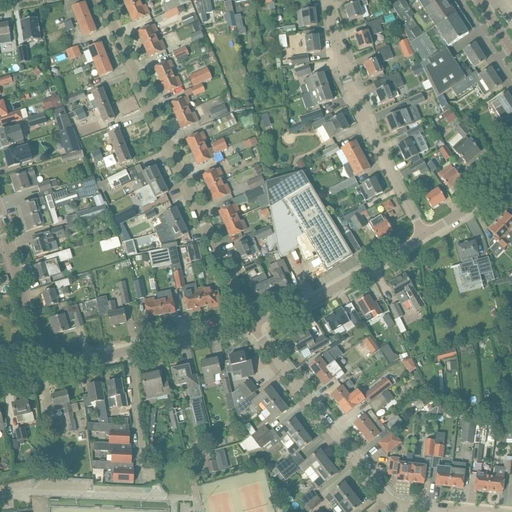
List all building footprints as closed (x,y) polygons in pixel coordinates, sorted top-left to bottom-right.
[(122,0),(127,10),(140,4),(138,0),(122,0)] [(173,0),(162,6),(165,13),(177,8),(180,7),(180,6),(182,5),(191,1),(190,0),(173,0)] [(193,0),(194,2),(196,2),(198,15),(206,13),(202,0),(193,0)] [(356,0),(358,3),(344,7),(349,21),(359,18),(362,17),(359,8),(367,5),(366,0),(356,0)] [(388,0),(385,0),(391,14),(396,12),(388,0)] [(400,0),(393,5),(403,23),(401,25),(410,43),(433,28),(455,14),(455,13),(458,11),(458,10),(451,0),(400,0)] [(84,3),(72,8),(75,17),(78,23),(90,18),(84,3)] [(140,4),(127,10),(133,22),(142,18),(149,15),(145,6),(142,7),(140,4)] [(301,11),(296,12),(298,28),(303,27),(307,27),(317,26),(314,9),(310,10),(309,4),(301,5),(302,11),(301,11)] [(191,14),(181,19),(184,26),(195,21),(194,20),(197,18),(195,13),(192,15),(191,14)] [(227,14),(226,14),(228,29),(236,27),(234,13),(233,13),(227,14)] [(433,28),(410,43),(423,71),(428,81),(431,88),(436,98),(441,95),(451,89),(466,79),(462,74),(456,65),(452,59),(449,54),(446,49),(468,34),(468,33),(471,31),(471,28),(468,24),(466,24),(464,20),(464,18),(461,13),(459,13),(456,15),(455,14),(433,28)] [(240,14),(235,16),(238,29),(239,35),(246,34),(245,28),(243,28),(240,14)] [(368,31),(354,36),(359,50),(368,47),(372,46),(369,37),(377,34),(382,33),(381,27),(380,25),(384,24),(382,17),(378,19),(378,20),(375,21),(365,24),(368,31)] [(90,18),(78,23),(83,37),(87,36),(96,32),(90,18)] [(36,19),(19,22),(23,43),(40,40),(40,39),(38,29),(36,19)] [(64,24),(58,26),(59,29),(65,27),(73,25),(71,20),(63,23),(64,24)] [(0,44),(11,43),(10,34),(8,24),(0,25),(0,44)] [(146,29),(137,33),(143,45),(156,39),(155,36),(158,34),(154,25),(146,29)] [(282,28),(277,29),(278,35),(283,34),(296,33),(295,26),(282,27),(282,28)] [(201,31),(190,36),(192,43),(204,38),(201,31)] [(313,31),(305,32),(306,38),(305,38),(307,54),(310,54),(320,52),(318,36),(314,36),(313,31)] [(156,39),(143,45),(149,58),(158,54),(165,50),(161,41),(158,43),(156,39)] [(407,39),(399,42),(403,52),(411,49),(409,45),(407,39)] [(91,47),(88,49),(94,63),(96,62),(107,58),(101,43),(91,47)] [(475,44),(452,59),(456,65),(467,58),(474,69),(486,61),(475,44)] [(27,46),(17,48),(20,64),(29,62),(27,46)] [(77,46),(65,51),(69,61),(82,56),(77,46)] [(377,59),(364,64),(370,78),(379,74),(383,73),(379,64),(387,61),(393,58),(388,46),(383,48),(374,52),(377,59)] [(186,48),(174,53),(177,60),(178,63),(188,58),(187,56),(189,55),(186,48)] [(308,56),(291,58),(291,63),(291,65),(309,63),(308,56)] [(96,62),(94,63),(96,68),(100,78),(103,76),(112,73),(107,58),(96,62)] [(163,64),(154,69),(160,82),(172,76),(171,72),(174,70),(170,61),(163,64)] [(74,70),(73,71),(74,74),(77,73),(77,74),(90,69),(89,65),(74,70)] [(418,65),(411,68),(415,77),(422,73),(418,65)] [(295,71),(294,71),(297,78),(311,73),(308,66),(304,68),(295,71)] [(207,68),(188,77),(193,87),(211,79),(207,68)] [(466,79),(451,89),(457,98),(477,84),(479,87),(478,87),(484,97),(490,93),(493,91),(501,85),(490,68),(479,76),(476,72),(472,74),(468,77),(466,79)] [(20,73),(0,79),(0,86),(18,81),(17,78),(21,77),(20,73)] [(309,78),(304,80),(306,87),(309,94),(314,92),(328,87),(323,73),(313,77),(309,78)] [(388,86),(375,91),(381,105),(390,101),(394,100),(390,91),(398,88),(404,86),(399,73),(394,75),(385,78),(388,86)] [(172,76),(160,82),(165,94),(174,90),(182,86),(177,77),(174,79),(172,76)] [(202,85),(191,90),(194,96),(205,91),(202,85)] [(314,92),(309,94),(313,107),(319,105),(323,104),(333,101),(328,87),(314,92)] [(94,100),(90,102),(93,110),(96,109),(108,104),(102,89),(93,93),(92,93),(94,100)] [(82,91),(62,99),(65,106),(85,97),(82,91)] [(52,106),(44,109),(45,112),(62,107),(59,95),(57,96),(56,93),(51,95),(52,98),(49,98),(49,99),(52,106)] [(497,100),(491,104),(495,110),(502,120),(508,116),(509,116),(511,113),(511,101),(507,93),(498,99),(497,99),(497,100)] [(423,95),(409,101),(411,107),(425,101),(423,97),(423,95)] [(442,95),(437,98),(443,112),(450,108),(442,95)] [(179,100),(170,104),(176,117),(189,111),(187,108),(191,106),(186,97),(179,100)] [(0,102),(0,118),(2,125),(28,118),(25,109),(6,115),(4,109),(2,102),(0,102)] [(96,109),(93,110),(94,110),(96,115),(97,119),(101,117),(104,124),(105,123),(114,119),(108,104),(96,109)] [(225,105),(210,112),(214,120),(228,113),(225,105)] [(253,106),(234,110),(235,117),(254,114),(253,106)] [(64,108),(57,110),(59,118),(66,115),(64,108)] [(83,108),(75,111),(77,117),(85,113),(83,108)] [(395,114),(386,118),(392,133),(401,129),(404,128),(412,124),(415,123),(409,108),(406,109),(397,113),(395,114)] [(451,109),(443,114),(446,120),(454,114),(451,109)] [(189,111),(176,117),(181,130),(191,126),(198,122),(194,113),(190,115),(189,111)] [(307,115),(299,118),(301,124),(302,127),(310,125),(310,122),(323,117),(320,111),(307,115)] [(85,113),(77,117),(79,122),(87,119),(85,113)] [(44,114),(27,119),(30,128),(46,123),(44,114)] [(232,114),(213,124),(218,133),(237,124),(232,114)] [(267,114),(260,116),(263,125),(270,123),(267,114)] [(322,119),(310,125),(310,126),(313,131),(314,132),(317,130),(323,127),(329,139),(339,134),(348,129),(341,115),(333,119),(332,120),(328,123),(325,124),(322,119)] [(466,115),(460,120),(463,124),(469,119),(466,115)] [(511,116),(499,125),(504,131),(511,126),(511,116)] [(81,127),(75,129),(78,139),(97,132),(93,122),(81,127)] [(462,139),(452,148),(456,153),(460,157),(467,165),(480,152),(473,145),(469,141),(465,137),(469,133),(461,124),(454,130),(462,139)] [(399,146),(398,147),(405,161),(410,159),(414,157),(417,155),(424,152),(417,139),(421,136),(420,133),(424,131),(421,126),(415,129),(406,133),(410,141),(399,146)] [(9,129),(0,131),(0,140),(2,147),(13,144),(14,146),(13,146),(14,147),(24,144),(24,143),(23,143),(23,141),(19,127),(10,130),(9,129)] [(60,132),(63,142),(65,149),(67,155),(79,151),(72,128),(71,129),(60,132)] [(109,135),(108,135),(108,136),(114,150),(125,146),(119,131),(109,135)] [(195,136),(186,140),(192,153),(205,147),(204,144),(207,142),(203,133),(195,136)] [(205,147),(192,153),(198,165),(207,161),(214,158),(214,157),(212,154),(215,153),(216,155),(228,149),(223,139),(211,144),(213,148),(210,149),(207,151),(205,147)] [(346,146),(340,150),(348,163),(363,155),(355,142),(346,146)] [(336,145),(322,152),(326,158),(340,151),(336,145)] [(125,146),(114,150),(120,166),(122,165),(131,161),(125,146)] [(446,146),(439,151),(445,161),(452,156),(446,146)] [(16,150),(4,154),(8,168),(20,165),(20,164),(31,161),(27,147),(16,151),(16,150)] [(91,153),(93,159),(102,155),(99,149),(91,153)] [(82,151),(61,158),(63,163),(80,158),(81,162),(85,160),(82,151)] [(102,155),(93,159),(95,164),(104,160),(102,155)] [(363,155),(348,163),(355,177),(361,174),(370,169),(363,155)] [(227,159),(230,166),(238,163),(234,156),(227,159)] [(302,160),(296,163),(301,172),(307,169),(302,160)] [(413,166),(409,169),(412,174),(419,170),(422,175),(429,171),(428,170),(422,161),(420,162),(413,166)] [(450,165),(438,174),(442,178),(446,184),(451,192),(459,186),(458,184),(462,181),(456,172),(454,169),(453,170),(450,165)] [(140,183),(133,187),(135,192),(140,190),(144,188),(148,186),(161,179),(164,178),(160,171),(158,172),(155,167),(155,166),(146,171),(142,173),(137,175),(139,180),(140,183)] [(259,166),(254,168),(257,176),(262,174),(259,166)] [(22,175),(12,178),(16,193),(26,190),(29,189),(38,186),(40,193),(52,189),(49,181),(38,184),(35,176),(34,177),(32,169),(31,170),(21,172),(22,175)] [(211,172),(202,176),(208,189),(221,183),(220,180),(223,178),(220,170),(219,169),(218,169),(211,172)] [(126,171),(107,180),(112,190),(130,180),(126,171)] [(302,172),(266,183),(268,199),(270,209),(275,234),(277,251),(281,258),(298,247),(305,262),(317,256),(326,272),(352,257),(353,256),(347,248),(341,238),(349,233),(344,224),(342,225),(341,224),(337,226),(335,227),(308,183),(305,177),(302,172)] [(81,180),(67,185),(70,193),(76,191),(77,193),(79,201),(87,198),(87,199),(93,197),(100,195),(99,194),(98,190),(96,185),(94,176),(81,180)] [(262,177),(246,184),(250,192),(264,186),(264,185),(265,185),(262,177)] [(353,177),(329,190),(332,196),(346,189),(356,183),(353,177)] [(145,201),(140,204),(142,208),(157,201),(156,198),(159,197),(168,193),(166,188),(168,187),(164,178),(161,179),(148,186),(144,188),(140,190),(145,201)] [(358,187),(354,189),(355,190),(358,196),(361,195),(365,202),(373,198),(382,193),(375,178),(366,183),(358,187)] [(221,183),(208,189),(214,201),(223,197),(230,194),(226,185),(223,186),(221,183)] [(261,188),(244,195),(247,202),(264,195),(261,188)] [(433,192),(425,197),(432,209),(445,201),(438,189),(433,192)] [(53,194),(52,195),(52,196),(56,208),(79,201),(77,193),(68,196),(67,190),(53,194)] [(100,195),(93,197),(97,207),(104,205),(105,205),(104,203),(100,194),(99,194),(100,195)] [(35,201),(18,206),(22,219),(49,211),(54,209),(50,197),(50,195),(44,197),(37,199),(35,200),(35,201)] [(76,214),(65,218),(68,226),(76,224),(79,223),(108,214),(104,205),(97,207),(76,214)] [(228,208),(219,212),(224,225),(238,219),(236,215),(239,214),(235,205),(228,208)] [(363,205),(338,218),(340,220),(341,224),(342,225),(344,224),(343,223),(351,219),(352,220),(367,212),(366,211),(363,205)] [(166,213),(162,215),(169,228),(182,221),(175,208),(166,213)] [(49,211),(22,219),(26,232),(43,227),(43,228),(53,225),(59,223),(54,209),(49,211)] [(267,209),(260,212),(263,218),(270,215),(267,209)] [(132,210),(114,219),(117,224),(135,216),(132,210)] [(154,210),(144,215),(147,220),(156,216),(154,210)] [(367,212),(352,220),(356,229),(357,231),(365,226),(360,217),(365,214),(367,219),(369,218),(367,212)] [(506,213),(497,222),(511,236),(511,218),(511,219),(506,213)] [(375,219),(368,224),(373,232),(378,241),(386,237),(393,232),(388,224),(389,223),(384,214),(375,219)] [(238,219),(224,225),(230,237),(239,233),(247,230),(242,221),(239,222),(238,219)] [(156,234),(151,235),(153,242),(165,236),(167,240),(161,243),(162,250),(177,247),(176,241),(176,240),(179,239),(188,234),(182,221),(169,228),(164,230),(156,234)] [(493,239),(489,244),(490,250),(493,253),(500,245),(504,249),(509,244),(510,245),(511,242),(511,236),(497,222),(489,230),(495,236),(493,238),(493,239)] [(68,226),(63,228),(65,235),(77,231),(76,224),(68,226)] [(123,224),(116,227),(124,243),(131,241),(123,224)] [(161,224),(153,229),(156,234),(164,230),(161,224)] [(269,226),(254,233),(256,237),(258,241),(266,237),(269,254),(271,254),(277,251),(275,234),(273,235),(269,226)] [(40,240),(31,243),(35,257),(49,253),(47,245),(54,243),(53,240),(65,236),(65,235),(63,228),(43,234),(45,239),(40,240)] [(117,237),(99,243),(102,253),(120,247),(117,237)] [(244,242),(234,247),(241,262),(250,258),(252,257),(248,247),(256,244),(254,239),(253,238),(244,242)] [(474,240),(457,245),(459,255),(461,262),(462,262),(463,261),(463,264),(459,266),(461,276),(467,274),(467,275),(469,275),(471,284),(481,281),(480,276),(492,272),(488,258),(478,260),(476,261),(475,258),(477,258),(478,257),(476,250),(474,240)] [(124,243),(123,243),(128,256),(136,255),(132,241),(131,241),(124,243)] [(197,245),(187,247),(191,262),(201,260),(197,245)] [(45,263),(34,267),(38,282),(50,278),(61,274),(57,263),(72,258),(69,249),(43,257),(45,263)] [(168,249),(148,253),(150,261),(161,259),(162,267),(171,265),(168,249)] [(257,260),(243,266),(246,273),(260,267),(259,264),(257,260)] [(274,280),(268,283),(273,294),(287,288),(283,278),(283,277),(289,274),(283,261),(276,264),(269,267),(274,280)] [(180,263),(172,265),(173,273),(176,287),(177,289),(182,288),(185,288),(181,271),(180,263)] [(255,279),(250,281),(253,289),(259,301),(273,294),(268,283),(264,275),(255,279)] [(405,275),(389,284),(396,296),(397,296),(402,305),(408,302),(414,312),(425,306),(418,294),(417,295),(410,284),(405,275)] [(67,279),(55,283),(57,290),(69,286),(67,279)] [(142,281),(134,282),(138,299),(145,298),(142,281)] [(125,282),(117,283),(122,305),(129,303),(125,282)] [(196,286),(182,289),(185,299),(187,310),(192,309),(193,312),(200,310),(200,308),(197,293),(196,286)] [(52,290),(42,293),(47,308),(56,305),(58,305),(56,297),(63,295),(69,293),(67,287),(61,289),(54,291),(54,290),(52,290)] [(201,293),(197,293),(200,308),(209,306),(209,309),(221,306),(217,292),(212,293),(210,287),(201,289),(200,289),(201,293)] [(170,290),(157,293),(158,301),(161,316),(175,313),(173,303),(171,295),(170,290)] [(368,296),(357,303),(362,311),(364,315),(361,317),(365,324),(373,319),(381,314),(379,311),(374,302),(372,303),(368,296)] [(106,298),(96,299),(100,316),(108,314),(110,326),(126,323),(123,310),(116,312),(113,302),(107,303),(106,298)] [(153,299),(144,301),(146,309),(148,319),(161,316),(158,301),(154,302),(153,299)] [(396,303),(390,307),(396,320),(400,318),(402,317),(396,303)] [(63,316),(50,320),(55,335),(68,331),(66,323),(74,321),(76,328),(83,326),(80,317),(77,305),(71,307),(61,310),(63,316)] [(329,316),(323,320),(326,325),(325,326),(328,332),(330,331),(331,333),(343,326),(347,333),(355,327),(354,326),(361,322),(355,311),(354,311),(354,312),(348,315),(347,312),(345,313),(342,309),(336,312),(335,312),(329,316)] [(297,334),(290,338),(291,340),(295,347),(294,348),(294,349),(295,352),(297,353),(298,352),(299,353),(308,348),(312,355),(329,345),(324,336),(312,342),(309,336),(311,335),(307,328),(301,332),(302,334),(299,336),(297,334)] [(343,336),(328,346),(331,350),(346,340),(343,336)] [(370,338),(362,343),(371,356),(379,350),(370,338)] [(387,345),(380,350),(386,359),(390,365),(399,360),(397,357),(393,355),(387,345)] [(455,348),(435,353),(437,361),(457,356),(455,348)] [(316,360),(308,366),(316,376),(327,367),(334,362),(326,352),(324,354),(316,360)] [(229,361),(224,362),(226,367),(227,374),(232,373),(233,374),(240,372),(241,379),(244,378),(254,376),(251,362),(246,363),(244,353),(228,357),(229,361)] [(411,358),(401,362),(410,373),(416,368),(411,358)] [(217,359),(201,363),(203,373),(206,385),(213,384),(212,377),(220,375),(217,359)] [(327,367),(316,376),(323,386),(334,378),(337,381),(344,375),(334,362),(327,367)] [(188,366),(172,370),(176,387),(186,384),(187,390),(197,428),(207,425),(201,397),(199,385),(196,375),(191,376),(188,366)] [(417,371),(413,373),(420,387),(424,385),(417,371)] [(158,373),(141,377),(143,386),(146,399),(148,405),(158,403),(156,397),(166,395),(164,400),(166,407),(168,412),(173,430),(178,429),(167,383),(161,384),(158,373)] [(386,379),(364,395),(366,398),(370,403),(385,391),(392,386),(386,379)] [(109,398),(104,399),(105,408),(117,406),(117,409),(127,407),(125,395),(123,395),(121,380),(107,382),(109,398)] [(229,380),(221,382),(225,396),(226,396),(224,397),(225,400),(226,399),(229,411),(235,409),(235,408),(232,394),(229,380)] [(238,390),(232,394),(235,408),(246,399),(257,391),(249,381),(238,390)] [(339,389),(331,395),(338,405),(350,396),(346,391),(353,385),(350,381),(346,383),(339,389)] [(89,395),(83,396),(84,406),(85,408),(91,407),(91,404),(96,403),(99,423),(108,424),(107,419),(105,408),(104,399),(101,383),(87,386),(89,395)] [(258,398),(252,403),(253,405),(255,408),(261,403),(266,409),(281,398),(276,392),(274,394),(270,388),(262,394),(258,398)] [(420,388),(413,394),(416,397),(423,392),(420,388)] [(387,390),(369,404),(376,413),(394,399),(387,390)] [(67,392),(51,395),(53,405),(53,407),(54,412),(63,410),(69,433),(77,431),(72,413),(79,412),(77,404),(70,405),(69,401),(67,392)] [(350,396),(338,405),(346,415),(361,403),(357,398),(353,401),(350,396)] [(270,415),(265,420),(269,425),(279,416),(287,410),(283,405),(285,403),(281,398),(266,409),(270,415)] [(246,399),(235,408),(235,409),(237,416),(251,405),(246,399)] [(419,399),(413,403),(418,410),(424,406),(419,399)] [(27,401),(12,405),(14,414),(15,417),(16,417),(18,424),(24,423),(22,415),(30,414),(30,411),(27,401)] [(438,406),(437,414),(442,414),(443,413),(446,413),(446,408),(443,407),(443,406),(438,406)] [(150,410),(147,437),(153,438),(156,410),(150,410)] [(361,418),(353,424),(361,434),(378,420),(371,411),(361,418)] [(397,416),(386,425),(391,431),(402,422),(397,416)] [(52,420),(47,421),(49,436),(61,434),(60,424),(53,425),(52,420)] [(276,434),(275,435),(281,441),(284,446),(304,431),(295,420),(287,426),(276,434)] [(378,420),(361,434),(369,444),(376,438),(386,430),(382,425),(378,420)] [(463,423),(461,442),(473,443),(475,424),(474,423),(463,421),(463,423)] [(88,424),(87,431),(92,431),(92,432),(96,433),(107,433),(107,435),(109,436),(111,436),(110,443),(110,444),(121,444),(121,445),(129,445),(130,433),(119,432),(119,425),(115,425),(115,424),(108,424),(99,423),(99,424),(97,424),(96,424),(92,424),(92,425),(88,424)] [(230,424),(227,428),(228,432),(231,434),(235,434),(238,430),(237,426),(234,424),(230,424)] [(264,426),(251,436),(256,442),(269,432),(264,426)] [(25,428),(16,430),(19,443),(28,440),(25,428)] [(304,431),(284,446),(288,451),(292,455),(293,457),(298,453),(304,448),(312,441),(304,431)] [(269,432),(256,442),(260,448),(261,449),(274,439),(269,433),(269,432)] [(392,433),(378,444),(387,454),(401,443),(392,433)] [(433,457),(431,468),(437,469),(437,468),(438,468),(439,461),(441,461),(442,458),(443,458),(444,446),(445,434),(436,433),(433,457)] [(248,439),(242,444),(246,449),(248,452),(260,448),(256,442),(251,436),(248,439)] [(18,440),(10,441),(12,451),(19,450),(18,440)] [(426,440),(424,456),(432,456),(434,441),(426,440)] [(96,444),(89,444),(90,450),(95,451),(96,451),(106,452),(106,453),(108,455),(109,455),(109,462),(109,463),(123,463),(123,464),(131,464),(132,452),(121,452),(121,445),(121,444),(110,444),(110,443),(96,443),(96,444)] [(475,445),(473,461),(480,461),(482,446),(475,445)] [(223,451),(215,453),(219,470),(227,468),(223,451)] [(305,463),(300,467),(301,469),(304,472),(308,478),(328,462),(320,451),(312,458),(305,463)] [(289,457),(275,468),(276,469),(280,475),(294,464),(289,457)] [(390,458),(388,475),(397,476),(398,463),(399,463),(399,459),(390,458)] [(504,468),(503,472),(504,472),(510,473),(511,461),(505,460),(504,468)] [(92,461),(92,470),(94,470),(96,470),(110,471),(110,473),(112,474),(114,474),(113,482),(133,483),(134,471),(123,470),(123,464),(123,463),(109,463),(109,462),(96,462),(95,462),(92,461)] [(328,462),(308,478),(313,484),(317,489),(329,480),(337,473),(328,462)] [(451,469),(449,487),(463,489),(464,479),(465,471),(464,470),(465,463),(452,462),(451,469)] [(397,476),(396,481),(410,483),(412,465),(399,463),(398,463),(397,476)] [(294,464),(280,475),(284,479),(285,481),(299,471),(294,464)] [(412,465),(410,483),(424,484),(424,480),(425,474),(426,466),(423,466),(416,465),(412,465)] [(436,476),(435,486),(449,487),(451,469),(438,468),(437,468),(437,469),(436,476)] [(475,480),(474,490),(488,491),(490,477),(486,477),(486,473),(476,472),(475,480)] [(490,477),(488,491),(502,493),(503,483),(504,475),(494,474),(494,477),(490,477)] [(336,490),(324,498),(329,504),(334,500),(338,505),(352,494),(344,483),(336,490)] [(302,498),(300,500),(305,506),(317,496),(313,492),(312,490),(310,492),(302,498)] [(343,510),(340,511),(352,511),(353,511),(361,505),(352,494),(338,505),(343,510)] [(305,506),(303,507),(306,511),(307,511),(310,510),(311,511),(314,508),(322,503),(317,496),(305,506)]
